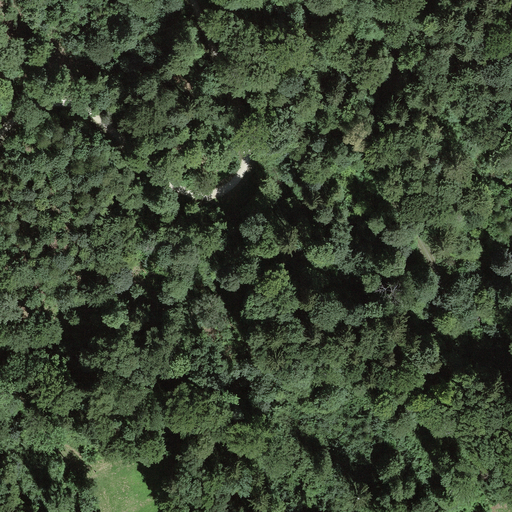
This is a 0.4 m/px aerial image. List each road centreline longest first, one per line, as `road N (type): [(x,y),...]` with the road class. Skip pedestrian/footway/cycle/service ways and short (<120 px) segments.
road 1 (track): [(0,132),(26,111),(61,101),(92,114),(193,196),(231,186),(245,167),(248,137),(191,0)]
road 2 (track): [(412,0),(380,88),(371,146),(440,285)]
road 3 (track): [(0,360),(86,483)]
